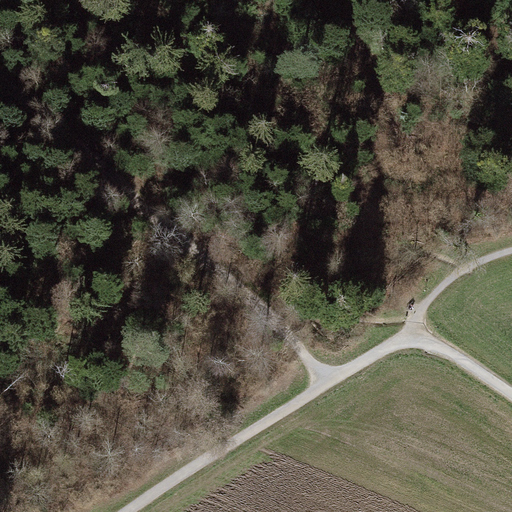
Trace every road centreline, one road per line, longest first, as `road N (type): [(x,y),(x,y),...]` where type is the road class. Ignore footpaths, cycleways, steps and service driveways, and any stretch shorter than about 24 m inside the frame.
road 1 (track): [(0,78),(270,318),(326,380)]
road 2 (track): [(409,331),(127,511)]
road 3 (track): [(409,331),(430,298),(477,260),(511,250)]
road 4 (track): [(511,394),(409,331)]
